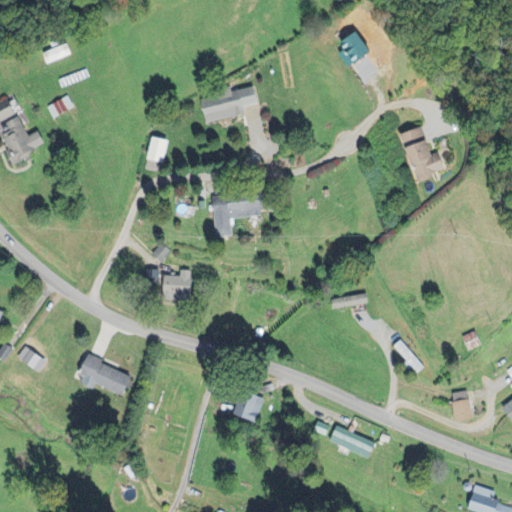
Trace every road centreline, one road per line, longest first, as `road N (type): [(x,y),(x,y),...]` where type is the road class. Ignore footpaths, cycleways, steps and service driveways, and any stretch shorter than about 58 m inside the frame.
road 1 (residential): [(511,466),(286,372),(119,322),(60,287),(0,233)]
road 2 (residential): [(86,304),(148,183),(315,164),(372,114),(399,102),(430,106),(441,116)]
